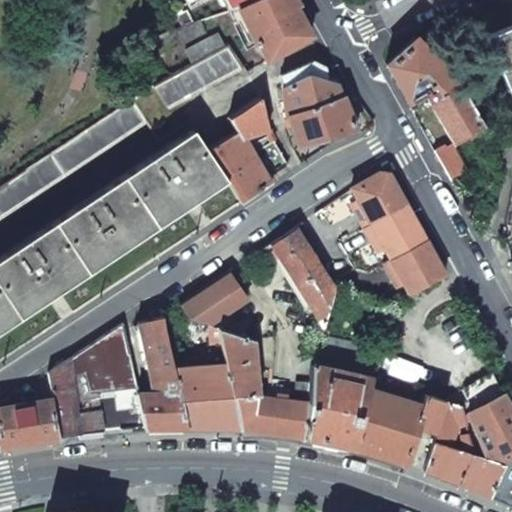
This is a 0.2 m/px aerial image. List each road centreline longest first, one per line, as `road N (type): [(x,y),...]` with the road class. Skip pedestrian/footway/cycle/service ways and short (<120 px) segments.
road 1 (residential): [(0,388),(394,134)]
road 2 (tertiary): [(0,482),(140,466),(280,473),(426,511)]
road 3 (tertiary): [(511,352),(394,134)]
